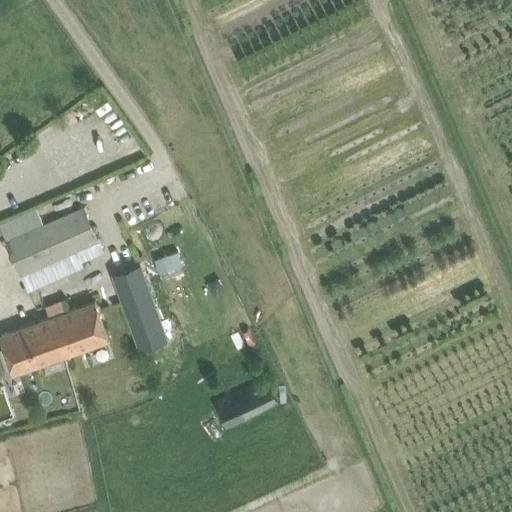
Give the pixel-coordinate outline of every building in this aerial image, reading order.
[(89,97),(70,111),(77,121),(96,106),(89,97)] [(98,240),(83,207),(6,241),(21,274),(98,240)] [(134,329),(160,320),(140,264),(114,273),(134,329)] [(0,334),(7,353),(14,372),(109,338),(95,300),(68,310),(64,299),(46,306),(50,317),(0,334)] [(278,402),(267,377),(231,394),(215,402),(226,426),(278,402)] [(0,405),(4,417),(13,414),(6,397),(0,399),(0,405)]
